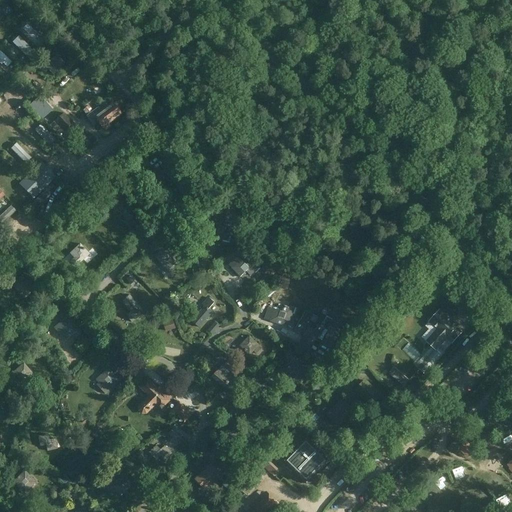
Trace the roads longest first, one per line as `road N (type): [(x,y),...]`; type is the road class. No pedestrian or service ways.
road 1 (tertiary): [(511,293),(219,0)]
road 2 (unknown): [(99,307),(155,240),(176,195),(156,124),(119,80)]
road 3 (unknown): [(150,511),(209,412),(99,307)]
road 4 (track): [(198,0),(119,80),(39,0)]
road 5 (unknown): [(345,511),(435,419)]
road 6 (unknown): [(99,307),(78,287),(0,347)]
